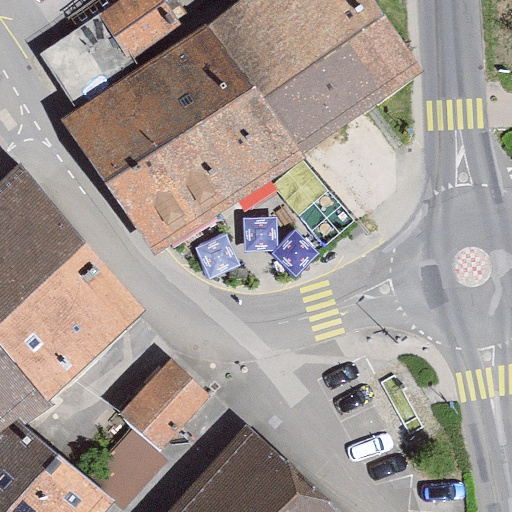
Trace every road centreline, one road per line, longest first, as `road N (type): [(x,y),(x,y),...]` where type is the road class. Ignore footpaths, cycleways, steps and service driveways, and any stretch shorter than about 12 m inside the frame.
road 1 (residential): [(466,275),(313,319),(226,317),(195,298),(1,0)]
road 2 (tertiary): [(466,275),(442,0)]
road 3 (tertiary): [(510,511),(466,275)]
